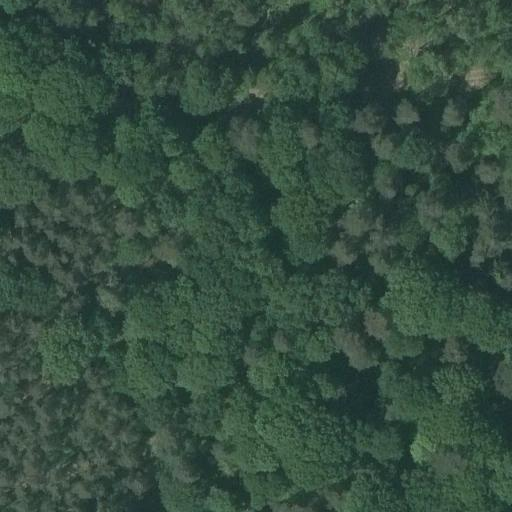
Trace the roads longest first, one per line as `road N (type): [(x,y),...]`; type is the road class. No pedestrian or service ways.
road 1 (track): [(92,0),(148,511)]
road 2 (track): [(0,106),(511,57)]
